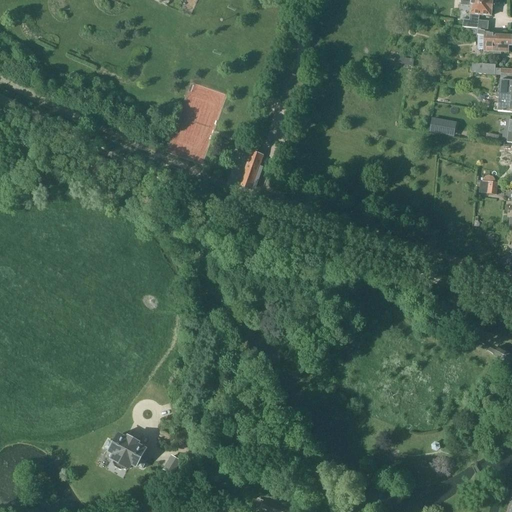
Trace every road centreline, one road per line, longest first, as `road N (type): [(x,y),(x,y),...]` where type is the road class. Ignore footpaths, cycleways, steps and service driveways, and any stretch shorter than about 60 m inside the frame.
road 1 (track): [(255,218),(203,248),(149,201),(88,172),(21,119),(0,118)]
road 2 (track): [(261,195),(148,151),(0,76)]
road 3 (track): [(220,251),(298,284),(339,285),(467,349)]
road 4 (track): [(203,248),(220,251),(204,270),(206,362),(182,445),(148,431)]
road 5 (track): [(182,445),(211,466),(282,485),(290,498)]
